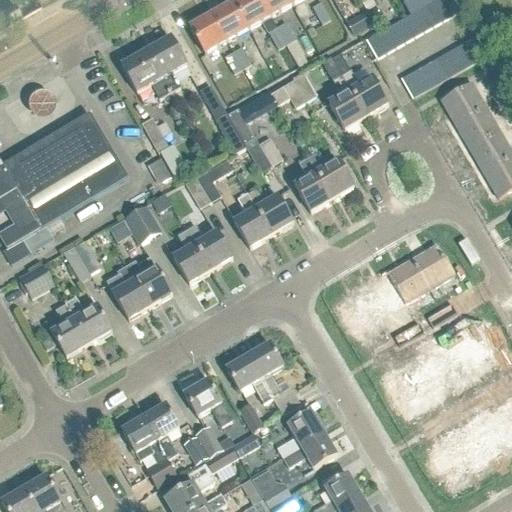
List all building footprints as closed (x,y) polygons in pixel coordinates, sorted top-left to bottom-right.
[(257,0),(247,0),(233,8),(249,35),(270,23),(257,0)] [(292,11),(286,0),(257,0),(270,23),(292,11)] [(286,0),(292,11),(310,0),(286,0)] [(327,19),(341,12),(333,0),(318,0),(317,1),(327,19)] [(445,0),(441,3),(451,21),(461,16),(451,0),(445,0)] [(431,8),(442,27),(451,21),(441,3),(431,8)] [(249,35),(233,8),(211,21),(227,48),(249,35)] [(320,8),(312,13),(321,30),(330,25),(320,8)] [(422,13),(432,32),(442,27),(431,8),(422,13)] [(0,12),(0,31),(13,24),(6,10),(0,12)] [(367,30),(382,22),(375,11),(361,19),(367,30)] [(412,19),(423,37),(432,32),(422,13),(412,19)] [(403,24),(414,43),(423,37),(412,19),(403,24)] [(227,48),(211,21),(189,33),(204,61),(227,48)] [(394,29),(404,48),(414,43),(403,24),(394,29)] [(285,28),(276,33),(286,50),(295,45),(285,28)] [(384,35),(395,53),(404,48),(394,29),(384,35)] [(286,50),(276,33),(268,38),(277,55),(286,50)] [(375,40),(385,59),(395,53),(384,35),(375,40)] [(365,46),(376,64),(385,59),(375,40),(365,46)] [(466,47),(477,66),(486,60),(476,42),(466,47)] [(146,58),(170,100),(180,95),(172,80),(186,72),(170,44),(146,58)] [(457,53),(467,71),(477,66),(466,47),(457,53)] [(241,53),(233,58),(242,75),(251,70),(241,53)] [(447,58),(458,77),(467,71),(457,53),(447,58)] [(170,100),(146,58),(121,72),(137,100),(151,92),(159,106),(170,100)] [(242,75),(233,58),(224,63),(234,80),(242,75)] [(438,63),(448,82),(458,77),(447,58),(438,63)] [(428,69),(439,87),(448,82),(438,63),(428,69)] [(419,74),(430,93),(439,87),(428,69),(419,74)] [(410,80),(420,98),(430,93),(419,74),(410,80)] [(350,78),(341,83),(366,124),(387,112),(371,84),(358,91),(350,78)] [(400,85),(411,104),(420,98),(410,80),(400,85)] [(303,82),(293,88),(305,109),(316,103),(303,82)] [(366,124),(341,83),(333,88),(341,102),(328,109),(344,137),(366,124)] [(293,88),(282,94),(289,105),(295,115),(305,109),(293,88)] [(211,118),(221,112),(210,92),(199,98),(211,118)] [(289,105),(282,94),(270,101),(277,112),(289,105)] [(471,100),(441,118),(452,137),(483,119),(471,100)] [(254,108),(238,117),(246,130),(261,121),(254,108)] [(221,112),(211,118),(235,159),(245,153),(221,112)] [(238,117),(229,122),(228,123),(244,151),(245,150),(254,145),(246,130),(238,117)] [(452,137),(463,157),(493,139),(483,119),(452,137)] [(0,243),(7,256),(3,258),(12,272),(32,260),(32,259),(54,246),(46,233),(128,185),(90,121),(3,173),(0,167),(0,243)] [(158,160),(168,154),(162,143),(156,132),(152,125),(141,131),(158,160)] [(165,127),(156,132),(162,143),(172,138),(165,127)] [(493,139),(463,157),(474,176),(504,158),(493,139)] [(254,145),(245,150),(244,151),(261,179),(271,173),(254,145)] [(272,173),(282,167),(269,145),(259,151),(272,173)] [(173,149),(168,153),(168,154),(159,159),(161,163),(171,181),(186,172),(173,149)] [(511,171),(504,158),(474,176),(485,195),(511,179),(511,171)] [(316,160),(307,165),(331,207),(353,194),(337,166),(324,174),(316,160)] [(161,163),(148,170),(158,188),(171,181),(161,163)] [(331,207),(307,165),(299,170),(307,184),(293,192),(310,220),(331,207)] [(226,166),(196,185),(211,209),(220,204),(212,190),(233,178),(226,166)] [(511,179),(485,195),(495,214),(511,204),(511,179)] [(211,209),(196,185),(186,191),(200,215),(211,209)] [(256,196),(247,202),(271,242),(292,230),(276,203),(264,210),(256,196)] [(158,219),(171,211),(164,199),(151,207),(158,219)] [(271,242),(247,202),(238,207),(246,221),(233,228),(249,255),(271,242)] [(511,204),(495,214),(506,233),(511,229),(511,204)] [(136,221),(150,246),(161,240),(146,215),(136,221)] [(150,246),(136,221),(125,227),(139,252),(150,246)] [(186,237),(210,278),(232,265),(216,238),(203,246),(195,232),(186,237)] [(210,278),(186,237),(177,242),(185,256),(172,264),(188,291),(210,278)] [(73,253),(89,280),(99,274),(84,247),(73,253)] [(448,277),(430,247),(410,259),(428,289),(448,277)] [(73,253),(63,259),(79,288),(90,282),(89,280),(73,253)] [(410,300),(428,289),(410,259),(391,270),(410,300)] [(135,267),(125,273),(149,314),(171,301),(155,274),(149,264),(138,271),(135,267)] [(391,311),(410,300),(391,270),(372,281),(391,311)] [(54,292),(42,272),(19,284),(31,305),(54,292)] [(149,314),(125,273),(116,278),(124,292),(111,299),(127,326),(149,314)] [(372,323),(391,311),(372,281),(354,293),(372,323)] [(352,334),(372,323),(354,293),(334,304),(352,334)] [(64,310),(87,350),(110,336),(96,311),(83,319),(74,304),(64,310)] [(456,308),(446,313),(452,324),(462,318),(456,308)] [(87,350),(64,310),(54,316),(63,330),(50,338),(56,349),(64,363),(87,350)] [(497,336),(483,312),(446,335),(460,358),(497,336)] [(446,313),(437,319),(443,329),(452,324),(446,313)] [(421,335),(411,341),(417,351),(427,346),(421,335)] [(497,336),(460,358),(474,382),(511,359),(497,336)] [(399,341),(389,347),(395,357),(405,352),(399,341)] [(389,347),(380,352),(385,363),(395,357),(389,347)] [(270,350),(248,363),(272,404),(281,398),(274,386),(270,387),(267,383),(283,373),(270,350)] [(450,358),(440,364),(445,373),(456,367),(450,358)] [(402,361),(365,383),(379,406),(416,384),(402,361)] [(272,404),(248,363),(226,376),(240,399),(256,389),(259,394),(256,397),(263,409),(272,404)] [(436,366),(425,372),(431,382),(441,376),(436,366)] [(456,367),(445,373),(451,383),(461,377),(456,367)] [(441,376),(431,382),(436,391),(447,385),(441,376)] [(379,406),(393,430),(430,408),(416,384),(379,406)] [(219,429),(229,423),(221,409),(222,409),(208,386),(184,401),(197,423),(211,415),(219,429)] [(501,386),(492,392),(498,402),(507,397),(501,386)] [(492,392),(482,397),(488,408),(498,402),(492,392)] [(281,398),(272,404),(282,420),(298,411),(288,394),(281,398)] [(461,403),(451,409),(457,419),(467,414),(461,403)] [(144,424),(168,465),(178,460),(170,447),(166,449),(163,444),(179,434),(166,411),(144,424)] [(251,438),(260,433),(248,412),(239,417),(251,438)] [(282,465),(323,440),(310,419),(287,432),(297,448),(291,451),(289,448),(276,455),(282,465)] [(444,419),(434,425),(440,435),(450,430),(444,419)] [(168,465),(144,424),(122,437),(139,467),(151,460),(157,470),(147,476),(157,494),(176,483),(167,466),(168,465)] [(434,425),(425,431),(431,441),(440,435),(434,425)] [(511,469),(511,468),(511,428),(511,427),(492,439),(511,469)] [(211,464),(223,457),(210,434),(197,442),(211,464)] [(474,450),(492,480),(511,469),(492,439),(474,450)] [(323,440),(282,465),(287,474),(300,466),(298,463),(303,459),(313,476),(336,462),(323,440)] [(237,463),(260,450),(254,441),(232,454),(237,463)] [(183,450),(195,471),(207,464),(195,443),(183,450)] [(473,492),(492,480),(474,450),(455,462),(473,492)] [(248,457),(255,470),(265,464),(257,452),(248,457)] [(212,464),(188,479),(193,488),(207,480),(218,474),(236,463),(230,453),(212,464)] [(453,503),(473,492),(455,462),(435,473),(453,503)] [(283,490),(278,493),(267,476),(251,485),(267,511),(273,511),(290,502),(283,490)] [(207,480),(193,488),(164,506),(167,511),(202,511),(205,511),(204,510),(198,499),(213,490),(207,480)] [(345,511),(360,503),(347,481),(324,495),(334,511),(332,511),(326,511),(326,510),(323,511),(345,511)] [(64,511),(62,508),(47,482),(24,495),(34,511),(64,511)] [(34,511),(24,495),(2,508),(4,511),(34,511)] [(205,511),(202,511),(223,511),(226,511),(220,501),(204,510),(205,511)] [(295,511),(290,502),(273,511),(295,511)] [(364,511),(360,503),(345,511),(364,511)]
